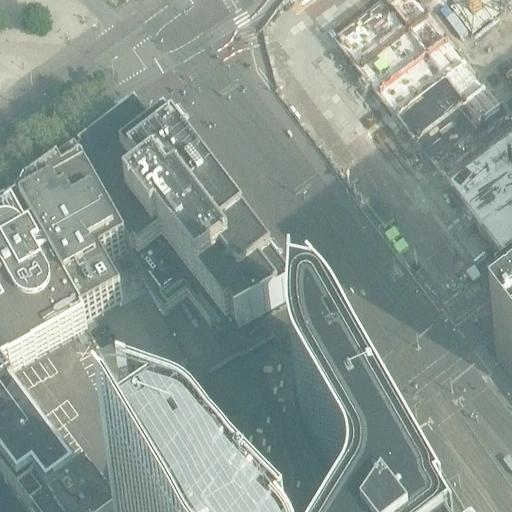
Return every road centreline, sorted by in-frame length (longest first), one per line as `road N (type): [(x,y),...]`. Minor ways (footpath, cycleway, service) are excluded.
road 1 (primary): [(140,0),(511,510)]
road 2 (residential): [(454,511),(268,216),(169,85),(150,75)]
road 3 (primary): [(511,438),(278,107)]
road 4 (tertiary): [(0,171),(150,75)]
road 5 (tertiary): [(128,43),(0,139)]
road 6 (tertiary): [(150,75),(273,0)]
road 7 (primary): [(278,107),(200,0)]
